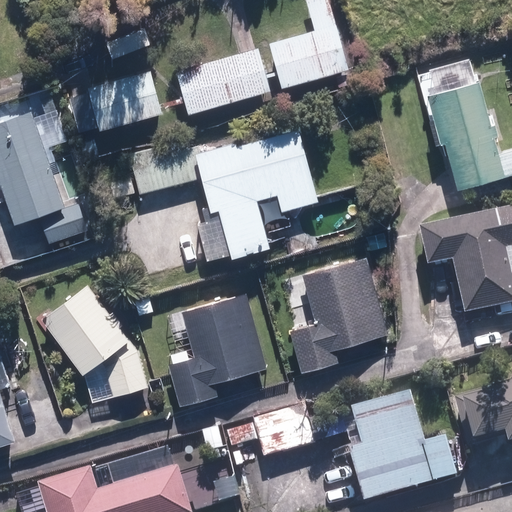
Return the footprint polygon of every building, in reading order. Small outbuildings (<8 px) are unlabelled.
[(285,86),(353,67),(333,0),(310,0),(317,24),(271,37),(285,86)] [(192,108),(273,86),(262,46),(181,68),(192,108)] [(511,175),(510,171),(511,170),(511,148),(504,151),(484,78),(479,80),(472,57),(431,69),(438,92),(432,93),(445,140),(450,138),(464,188),(511,175)] [(85,133),(167,110),(156,71),(74,93),(85,133)] [(73,201),(37,107),(0,120),(0,170),(20,221),(44,212),(56,241),(99,225),(88,195),(73,201)] [(321,197),(305,121),(206,143),(203,133),(133,148),(142,190),(209,176),(215,203),(198,207),(209,258),(236,252),(287,240),(284,227),(295,225),(291,204),(321,197)] [(511,249),(511,245),(511,244),(511,204),(422,223),(431,263),(457,258),(468,312),(511,303),(511,249)] [(371,255),(308,270),(320,320),(292,327),(302,369),(343,359),(339,343),(390,331),(371,255)] [(91,279),(46,315),(88,368),(96,398),(150,383),(137,335),(91,279)] [(182,399),(221,388),(218,378),(270,364),(249,290),(169,312),(176,339),(193,335),(198,353),(193,354),(190,345),(169,351),(182,399)] [(0,441),(21,435),(0,365),(0,441)] [(511,378),(478,387),(480,393),(469,396),(479,436),(511,428),(511,431),(511,378)] [(438,481),(427,439),(413,390),(345,409),(369,500),(438,481)] [(256,423),(260,438),(265,457),(320,443),(309,402),(255,416),(256,423)] [(260,438),(256,423),(230,429),(234,445),(260,438)] [(427,439),(438,481),(463,475),(451,433),(427,439)] [(52,511),(197,511),(180,445),(45,481),(52,511)]
